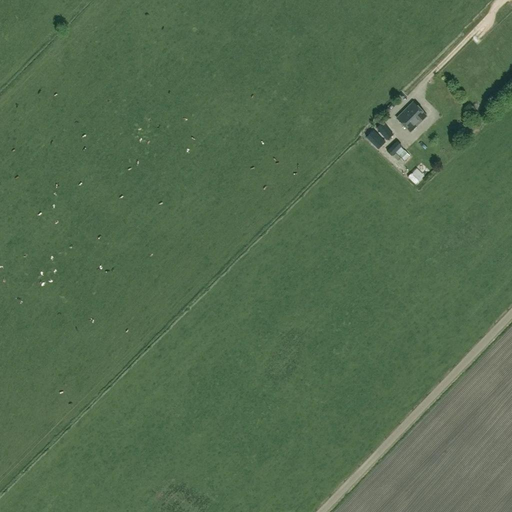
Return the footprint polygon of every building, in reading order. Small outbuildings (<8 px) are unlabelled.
[(411,132),(427,116),(413,102),(397,118),(411,132)] [(386,140),(393,135),(384,122),(377,127),(386,140)] [(378,150),(385,142),(373,130),(366,138),(378,150)] [(387,152),(392,157),(403,146),(397,141),(387,152)] [(398,154),(403,159),(409,152),(405,147),(398,154)] [(415,164),(407,172),(415,180),(423,172),(415,164)]
